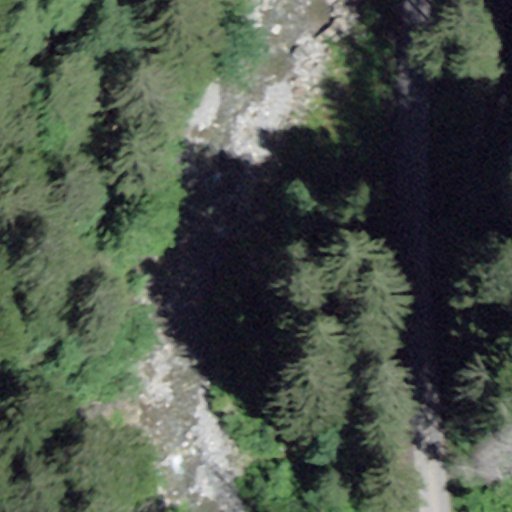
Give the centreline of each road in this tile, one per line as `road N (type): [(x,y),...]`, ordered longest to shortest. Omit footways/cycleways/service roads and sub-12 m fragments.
road 1 (unclassified): [(440,511),(421,230),(424,0)]
road 2 (track): [(421,185),(471,176),(490,152),(511,75)]
